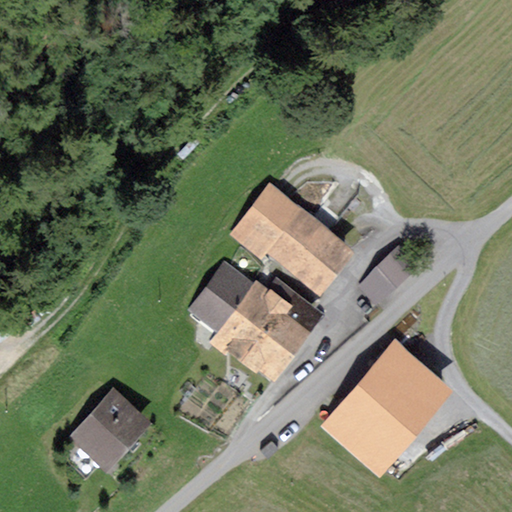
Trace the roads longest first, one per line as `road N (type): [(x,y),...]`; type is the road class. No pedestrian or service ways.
road 1 (track): [(0,361),(90,283),(155,175),(264,53),(333,0)]
road 2 (unclassified): [(173,511),(511,208)]
